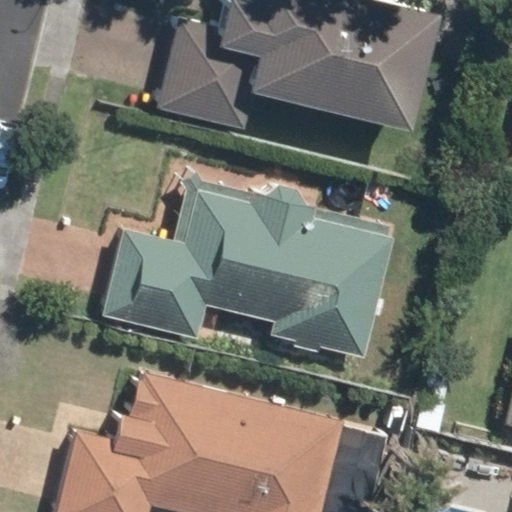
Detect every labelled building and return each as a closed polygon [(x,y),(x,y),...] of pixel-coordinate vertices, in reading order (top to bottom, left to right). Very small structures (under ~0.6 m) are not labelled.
[(160,14),(138,107),(231,130),(240,92),(380,126),(410,3),(397,0),(193,0),(188,21),(160,14)] [(511,78),(486,187),(511,193),(511,78)] [(104,226),(83,314),(183,338),(189,317),(345,355),(377,223),(167,172),(151,237),(104,226)] [(511,324),(488,421),(511,426),(511,324)] [(55,426),(34,511),(130,511),(132,504),(165,511),(304,511),(329,414),(117,363),(99,437),(55,426)] [(511,511),(511,468),(489,463),(480,502),(492,505),(490,511),(511,511)]
